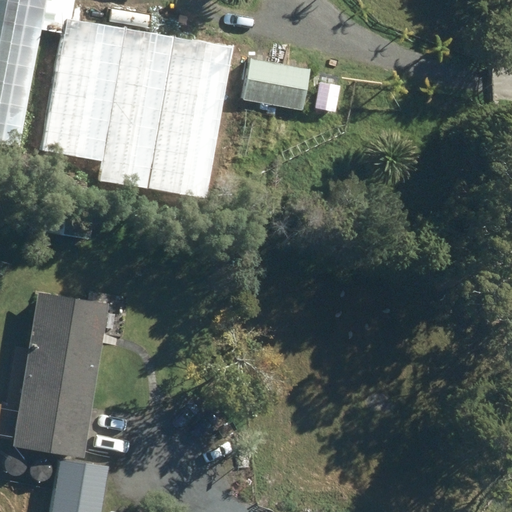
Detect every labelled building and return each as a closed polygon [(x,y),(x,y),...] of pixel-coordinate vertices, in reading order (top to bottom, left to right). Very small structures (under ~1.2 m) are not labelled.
[(0,0),(0,84),(13,0),(0,0)] [(154,0),(37,0),(11,126),(176,161),(208,11),(154,0)] [(307,65),(243,55),(236,95),(301,105),(307,65)] [(104,301),(33,288),(6,441),(77,454),(104,301)] [(97,511),(104,465),(55,460),(46,511),(97,511)]
